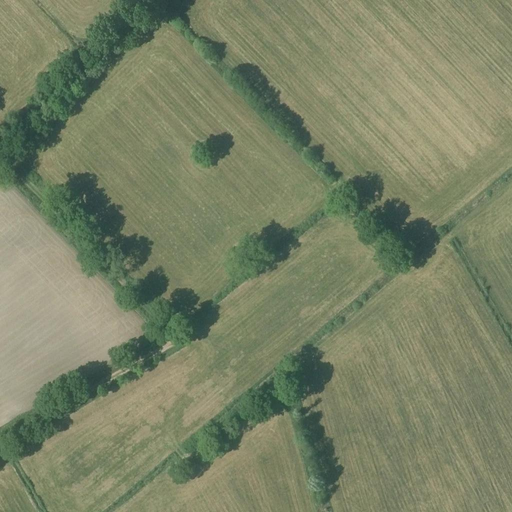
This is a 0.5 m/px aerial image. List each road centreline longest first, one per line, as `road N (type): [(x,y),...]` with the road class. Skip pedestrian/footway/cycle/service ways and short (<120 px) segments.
road 1 (track): [(0,441),(165,345),(167,336),(0,153)]
road 2 (track): [(154,0),(0,139)]
